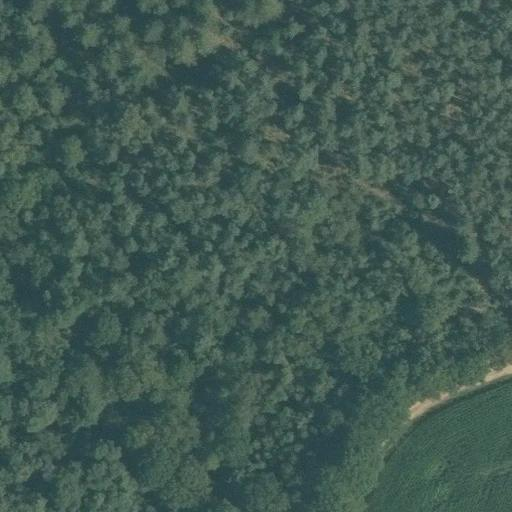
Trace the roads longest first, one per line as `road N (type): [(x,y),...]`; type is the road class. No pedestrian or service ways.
road 1 (track): [(244,511),(80,333)]
road 2 (track): [(346,511),(389,415),(431,388),(511,364)]
